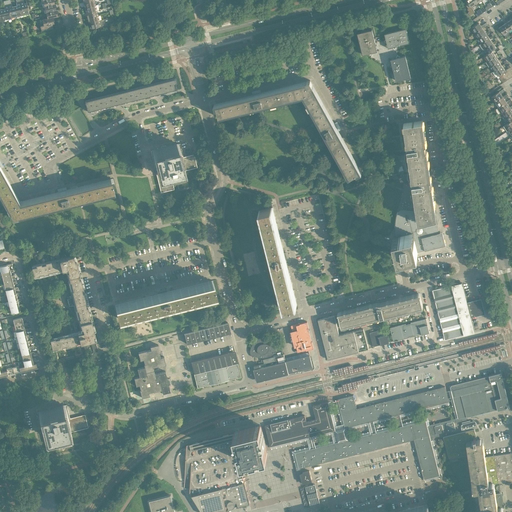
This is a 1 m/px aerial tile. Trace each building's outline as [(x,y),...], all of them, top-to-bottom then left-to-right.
[(5,8),(2,9),(5,21),(7,20),(7,18),(11,17),(6,0),(3,1),(5,8)] [(9,0),(7,0),(6,0),(11,17),(15,16),(15,18),(17,18),(14,6),(11,7),(9,0)] [(23,14),(19,0),(16,0),(17,5),(14,6),(17,18),(19,17),(19,15),(23,14)] [(22,0),(19,0),(23,14),(27,13),(27,15),(29,15),(26,3),(23,4),(22,0)] [(477,4),(476,3),(473,0),(466,0),(469,4),(466,6),(468,8),(467,9),(469,12),(468,13),(470,15),(475,12),(471,7),(473,5),(474,6),(477,4)] [(44,6),(44,7),(45,11),(44,11),(44,13),(46,13),(46,12),(56,10),(55,7),(56,6),(55,3),(54,4),(44,6)] [(56,10),(46,12),(46,13),(47,17),(45,17),(46,18),(46,19),(53,17),(57,16),(57,13),(58,12),(57,9),(56,10)] [(46,19),(46,18),(42,19),(44,25),(40,26),(41,30),(53,27),(52,24),(54,23),(53,20),(54,20),(53,17),(46,19)] [(99,21),(89,23),(90,29),(101,26),(99,21)] [(481,26),(479,23),(471,28),(475,33),(482,28),(481,26)] [(510,33),(509,31),(504,24),(499,27),(505,37),(510,33)] [(406,28),(384,33),(386,39),(384,41),(387,43),(388,48),(393,47),(395,48),(396,46),(410,43),(406,28)] [(482,28),(475,33),(478,38),(486,33),(482,28)] [(372,29),(357,33),(363,54),(368,53),(370,55),(372,52),(377,51),(376,46),(377,44),(375,42),(372,29)] [(486,33),(478,38),(482,43),(489,38),(486,33)] [(489,38),(482,43),(485,48),(492,43),(489,38)] [(492,43),(485,48),(488,53),(492,50),(492,51),(496,48),(492,43)] [(488,53),(484,55),(488,61),(495,56),(492,51),(492,50),(488,53)] [(397,55),(396,58),(391,59),(392,64),(391,66),(393,67),(396,81),(411,77),(405,55),(400,56),(397,55)] [(495,56),(488,61),(491,65),(498,61),(495,56)] [(498,61),(491,65),(494,70),(502,66),(498,61)] [(507,73),(510,71),(511,69),(511,68),(509,65),(507,66),(508,68),(505,70),(502,66),(494,70),(499,78),(502,76),(505,74),(507,73)] [(169,79),(164,81),(167,92),(168,92),(168,90),(170,90),(171,92),(172,92),(169,79)] [(335,124),(315,88),(310,80),(260,93),(259,91),(253,92),(254,94),(251,95),(218,103),(216,104),(219,117),(303,96),(348,178),(361,171),(338,130),(339,129),(336,123),(335,124)] [(159,82),(154,83),(157,94),(158,94),(158,93),(160,92),(161,95),(162,94),(159,82)] [(149,84),(144,86),(147,97),(149,97),(148,95),(150,95),(151,97),(153,97),(149,84)] [(140,87),(135,88),(137,99),(139,99),(138,98),(140,97),(141,100),(143,99),(140,87)] [(503,88),(492,96),(495,101),(503,96),(501,94),(505,90),(503,88)] [(130,89),(125,91),(127,102),(129,102),(128,100),(130,100),(131,102),(133,102),(130,89)] [(120,92),(115,93),(118,104),(119,104),(118,103),(120,102),(121,105),(123,104),(120,92)] [(507,93),(503,96),(495,101),(499,107),(506,102),(506,101),(506,102),(504,99),(508,95),(507,93)] [(110,94),(105,96),(108,107),(109,107),(109,105),(111,105),(111,107),(113,107),(110,94)] [(100,97),(95,98),(98,109),(99,109),(99,108),(101,107),(101,110),(103,109),(100,97)] [(87,111),(88,111),(88,112),(89,112),(89,110),(91,110),(91,112),(93,112),(90,99),(83,101),(84,105),(86,105),(87,111)] [(510,107),(508,104),(511,101),(510,99),(506,101),(506,102),(499,107),(497,108),(500,113),(502,112),(510,107)] [(511,105),(510,107),(502,112),(506,117),(511,112),(511,110),(511,109),(511,108),(511,105)] [(417,209),(419,221),(438,219),(423,120),(404,123),(417,209)] [(511,120),(509,122),(505,125),(503,126),(507,131),(509,130),(511,127),(511,120)] [(153,150),(156,160),(154,161),(154,162),(155,162),(155,166),(155,167),(157,167),(159,173),(156,174),(159,185),(161,192),(174,189),(170,171),(189,166),(190,169),(197,167),(194,154),(180,157),(177,145),(180,144),(180,143),(167,147),(164,148),(164,147),(151,151),(153,150)] [(19,201),(15,194),(1,169),(0,167),(2,166),(0,162),(0,195),(12,218),(80,201),(114,192),(111,179),(65,190),(65,188),(59,190),(59,191),(19,201)] [(284,254),(273,207),(259,211),(283,308),(297,305),(296,299),(286,259),(286,255),(286,253),(284,254)] [(439,233),(438,219),(419,221),(417,209),(405,210),(402,209),(401,210),(399,210),(398,212),(397,213),(397,215),(397,216),(396,217),(396,219),(396,220),(396,221),(396,223),(395,224),(395,227),(395,230),(395,233),(395,235),(395,236),(396,236),(397,237),(413,233),(418,252),(446,245),(442,232),(439,233)] [(392,238),(398,258),(418,253),(417,252),(418,252),(413,233),(397,237),(392,238)] [(73,255),(31,266),(34,276),(65,269),(64,263),(66,262),(68,271),(67,271),(69,277),(70,281),(67,281),(71,295),(69,296),(70,298),(67,299),(68,304),(71,303),(71,306),(73,305),(77,319),(79,319),(82,328),(83,328),(85,337),(83,337),(81,331),(50,339),(53,350),(95,340),(93,335),(95,335),(76,259),(75,260),(73,255)] [(12,263),(6,264),(5,262),(0,263),(0,268),(1,272),(10,270),(9,267),(12,266),(12,263)] [(13,269),(10,270),(1,272),(2,278),(11,275),(10,273),(14,271),(13,269)] [(11,275),(2,278),(4,283),(13,281),(12,278),(15,277),(14,275),(11,275)] [(13,281),(4,283),(5,289),(14,287),(13,284),(17,283),(16,280),(13,281)] [(160,291),(160,293),(115,304),(118,318),(216,294),(212,280),(167,292),(160,291)] [(470,316),(466,301),(462,282),(432,290),(445,339),(474,332),(470,316)] [(17,286),(14,287),(5,289),(7,295),(16,293),(15,290),(18,289),(17,286)] [(19,292),(16,293),(7,295),(8,301),(17,299),(16,296),(19,295),(19,292)] [(377,304),(338,313),(342,328),(378,319),(377,316),(380,315),(380,316),(423,305),(420,294),(381,304),(381,305),(378,305),(377,304)] [(481,297),(466,301),(470,316),(485,312),(481,297)] [(20,298),(17,299),(8,301),(10,307),(18,305),(18,302),(21,301),(20,298)] [(18,305),(10,307),(11,313),(20,311),(19,308),(22,306),(22,304),(18,305)] [(368,349),(363,329),(339,335),(334,315),(318,320),(328,359),(368,349)] [(13,319),(14,325),(23,323),(22,320),(26,319),(25,316),(22,317),(13,319)] [(429,332),(426,319),(410,322),(411,323),(406,325),(405,324),(390,328),(393,341),(409,337),(409,336),(414,335),(414,336),(429,332)] [(311,342),(308,328),(309,328),(307,321),(291,325),(292,331),(292,332),(295,346),(296,346),(298,352),(314,348),(312,341),(311,342)] [(26,322),(23,323),(14,325),(16,331),(25,329),(24,326),(27,325),(26,322)] [(28,328),(25,329),(16,331),(17,337),(26,335),(25,332),(28,331),(28,328)] [(369,333),(373,346),(388,342),(385,329),(369,333)] [(26,335),(17,337),(19,343),(27,340),(27,337),(30,336),(29,334),(26,335)] [(252,356),(253,357),(254,356),(257,357),(259,357),(260,357),(262,357),(263,357),(265,357),(266,357),(267,357),(269,356),(271,356),(271,355),(272,355),(273,354),(274,353),(275,353),(275,352),(276,351),(276,350),(276,349),(277,349),(277,348),(277,347),(277,346),(277,344),(277,343),(276,342),(275,341),(274,342),(273,340),(273,339),(272,338),(272,337),(271,337),(270,336),(269,336),(268,336),(266,336),(265,336),(262,337),(258,336),(258,335),(257,337),(257,338),(256,339),(255,340),(254,342),(253,343),(252,344),(252,346),(251,347),(251,349),(250,349),(250,350),(250,351),(250,352),(250,353),(251,353),(251,354),(252,355),(252,356)] [(27,340),(19,343),(20,348),(29,346),(28,343),(31,342),(31,340),(27,340)] [(158,344),(154,345),(150,346),(151,350),(146,351),(146,350),(138,352),(140,360),(143,359),(144,364),(144,367),(137,368),(139,376),(134,378),(136,386),(139,385),(140,389),(139,389),(141,397),(150,395),(149,395),(149,392),(153,391),(153,392),(161,390),(162,393),(170,392),(168,384),(170,383),(169,378),(167,379),(165,371),(155,374),(153,367),(157,366),(166,364),(164,356),(163,356),(160,357),(159,353),(160,353),(158,344)] [(32,345),(29,346),(20,348),(22,354),(30,352),(30,349),(33,348),(32,345)] [(183,349),(177,350),(183,373),(189,372),(183,349)] [(30,352),(22,354),(23,360),(32,358),(31,355),(34,354),(34,351),(30,352)] [(238,362),(235,353),(233,353),(233,351),(231,352),(231,351),(229,352),(232,364),(238,362)] [(232,364),(229,352),(224,353),(227,365),(232,364)] [(285,361),(287,367),(289,373),(313,367),(310,355),(309,352),(285,358),(285,361)] [(227,365),(224,353),(218,355),(221,367),(227,365)] [(287,367),(285,361),(285,358),(284,354),(261,360),(261,361),(258,362),(259,364),(254,365),(255,368),(253,369),(257,381),(258,381),(278,376),(289,373),(287,367)] [(221,367),(218,355),(213,356),(216,368),(221,367)] [(216,368),(213,356),(207,358),(210,369),(216,368)] [(35,357),(32,358),(23,360),(24,366),(33,364),(33,361),(36,360),(35,357)] [(210,369),(207,358),(202,359),(205,371),(210,369)] [(205,371),(202,359),(196,360),(199,372),(205,371)] [(199,372),(196,360),(191,362),(194,373),(199,372)] [(36,363),(33,364),(24,366),(19,367),(19,365),(16,366),(17,372),(20,371),(20,372),(37,368),(36,363)] [(241,377),(237,363),(194,374),(197,388),(241,377)] [(7,370),(0,372),(0,371),(0,376),(8,375),(11,374),(9,368),(6,368),(7,370)] [(510,407),(501,372),(489,375),(489,376),(452,385),(451,385),(451,386),(450,386),(450,387),(450,388),(458,419),(497,409),(497,410),(510,407)] [(449,402),(445,386),(429,390),(433,406),(449,402)] [(433,406),(429,390),(425,391),(428,407),(433,406)] [(425,391),(415,394),(419,409),(428,407),(425,391)] [(419,409),(415,394),(405,396),(409,412),(419,409)] [(353,395),(338,399),(340,409),(356,405),(353,395)] [(405,396),(395,399),(399,414),(409,412),(405,396)] [(395,399),(386,401),(390,416),(399,414),(395,399)] [(386,401),(376,403),(380,419),(390,416),(386,401)] [(313,406),(314,410),(329,407),(328,402),(313,406)] [(376,403),(366,406),(370,421),(380,419),(376,403)] [(88,427),(85,414),(67,419),(64,406),(66,405),(53,408),(53,409),(51,409),(50,409),(37,412),(40,412),(47,441),(45,442),(46,449),(60,446),(56,432),(69,429),(70,432),(88,427)] [(356,405),(340,409),(345,428),(360,424),(356,408),(356,405)] [(366,406),(356,408),(360,424),(370,421),(366,406)] [(329,407),(314,410),(316,418),(316,420),(319,420),(319,419),(331,415),(329,407)] [(310,437),(306,421),(305,415),(304,415),(305,416),(301,417),(300,417),(299,417),(298,417),(297,417),(295,418),(265,425),(270,446),(310,437)] [(316,420),(316,418),(306,421),(310,437),(335,430),(331,415),(319,419),(319,420),(316,420)] [(434,455),(426,420),(411,423),(414,433),(410,434),(411,440),(414,439),(419,459),(434,455)] [(446,423),(448,431),(455,429),(454,421),(446,423)] [(478,428),(477,423),(477,422),(476,422),(475,422),(462,425),(461,426),(461,427),(461,429),(462,432),(474,429),(478,428)] [(407,424),(402,426),(406,441),(411,440),(410,434),(407,424)] [(434,426),(436,434),(444,432),(442,424),(434,426)] [(234,432),(232,433),(239,461),(266,454),(259,425),(233,431),(234,432)] [(406,441),(402,426),(398,427),(401,442),(406,441)] [(398,427),(383,430),(387,446),(401,442),(398,427)] [(502,511),(502,508),(503,508),(500,493),(494,494),(493,483),(511,480),(511,452),(484,457),(482,441),(481,441),(481,440),(481,439),(477,440),(474,429),(462,432),(463,434),(446,438),(450,455),(459,454),(459,456),(469,455),(474,489),(479,488),(482,511),(502,511)] [(381,431),(378,432),(382,447),(387,446),(383,430),(381,431)] [(378,432),(364,435),(367,451),(382,447),(378,432)] [(192,495),(244,482),(239,461),(232,433),(187,445),(185,476),(191,476),(190,492),(192,495)] [(364,435),(354,438),(358,453),(367,451),(364,435)] [(354,438),(344,440),(348,456),(358,453),(354,438)] [(344,440),(334,442),(338,458),(348,456),(344,440)] [(334,442),(325,445),(329,460),(338,458),(334,442)] [(325,445),(315,447),(319,463),(329,460),(325,445)] [(315,447),(305,450),(309,465),(319,463),(315,447)] [(295,452),(298,468),(309,465),(305,450),(295,452)] [(437,464),(434,455),(419,459),(421,468),(437,464)] [(437,464),(421,468),(424,479),(440,475),(437,464)] [(309,470),(300,473),(302,482),(312,480),(309,470)] [(250,503),(244,482),(192,495),(202,511),(216,511),(227,509),(226,506),(228,505),(228,506),(229,506),(229,507),(230,507),(231,507),(232,507),(233,507),(234,506),(235,505),(235,504),(235,503),(237,503),(238,507),(250,503)] [(315,484),(305,486),(310,506),(320,503),(315,484)] [(175,511),(172,499),(171,495),(149,500),(152,511),(175,511)]
